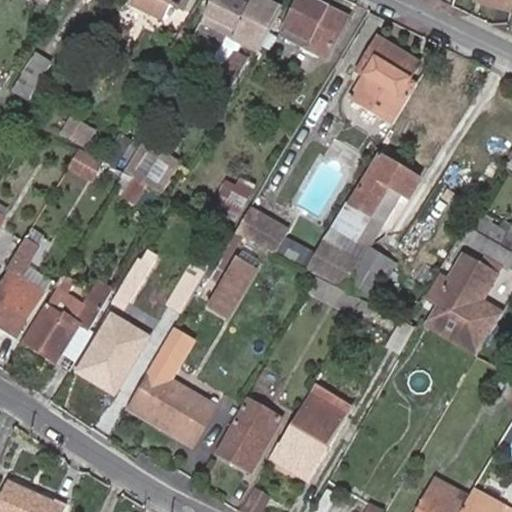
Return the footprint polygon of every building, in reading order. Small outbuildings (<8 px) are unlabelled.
[(174,31),(184,14),(156,0),(138,0),(133,11),(174,31)] [(156,0),(184,14),(190,0),(156,0)] [(262,0),(213,0),(203,18),(244,43),(260,53),(284,13),(262,0)] [(308,0),(304,0),(290,32),(313,43),(320,29),(339,38),(349,19),(308,0)] [(511,0),(503,0),(502,6),(511,8),(511,0)] [(244,43),(203,18),(193,34),(220,51),(211,65),(227,73),(237,54),(244,43)] [(313,43),(332,53),(339,38),(320,29),(313,43)] [(313,43),(290,32),(287,37),(311,48),(313,43)] [(378,36),(359,67),(367,71),(363,78),(349,99),(393,128),(430,68),(378,36)] [(330,57),(332,53),(313,43),(311,48),(330,57)] [(53,63),(37,54),(15,90),(32,100),(53,63)] [(227,73),(220,86),(233,94),(251,61),(237,54),(227,73)] [(367,71),(359,67),(355,74),(363,78),(367,71)] [(64,132),(69,135),(76,123),(70,120),(64,132)] [(76,123),(69,135),(86,145),(93,133),(76,123)] [(49,134),(35,127),(23,147),(36,154),(49,134)] [(93,133),(86,145),(99,152),(106,140),(93,133)] [(79,150),(73,162),(98,175),(104,164),(79,150)] [(424,178),(382,154),(349,206),(345,204),(330,227),(345,236),(361,211),(381,179),(393,187),(412,198),(424,178)] [(137,180),(162,196),(173,178),(148,162),(137,180)] [(243,179),(242,179),(237,187),(226,180),(206,213),(216,220),(231,228),(256,188),(243,179)] [(374,218),(393,187),(381,179),(361,211),(374,218)] [(287,237),(249,213),(234,238),(273,261),(287,237)] [(495,244),(511,254),(511,240),(511,241),(489,227),(484,237),(495,244)] [(484,237),(472,229),(465,240),(488,255),(495,244),(484,237)] [(0,282),(0,327),(17,338),(43,294),(18,279),(39,244),(27,237),(0,282)] [(354,293),(378,255),(358,244),(334,282),(354,293)] [(124,313),(158,258),(150,253),(143,263),(139,261),(112,306),(124,313)] [(194,302),(214,270),(197,259),(176,292),(194,302)] [(482,306),(503,271),(486,262),(482,269),(465,259),(450,284),(444,280),(430,304),(469,327),(457,346),(474,356),(499,315),(482,306)] [(256,278),(239,269),(210,315),(227,325),(256,278)] [(312,298),(357,321),(365,309),(319,285),(312,298)] [(98,319),(102,311),(91,304),(77,328),(88,335),(98,319)] [(56,365),(77,328),(48,310),(26,345),(56,365)] [(149,340),(112,317),(94,346),(77,373),(114,396),(149,340)] [(165,421),(196,441),(216,410),(157,371),(132,408),(161,427),(165,421)] [(347,402),(320,387),(275,461),(310,482),(347,418),(340,413),(347,402)] [(250,473),(283,422),(252,403),(219,454),(250,473)] [(192,447),(196,441),(165,421),(161,427),(192,447)] [(416,511),(457,511),(462,504),(453,499),(456,493),(432,481),(416,511)] [(62,506),(9,483),(0,503),(0,511),(62,511),(65,507),(62,506)] [(511,511),(511,505),(473,485),(462,504),(457,511),(511,511)] [(242,511),(261,511),(270,497),(256,489),(242,511)] [(382,511),(383,511),(372,503),(366,511),(382,511)]
